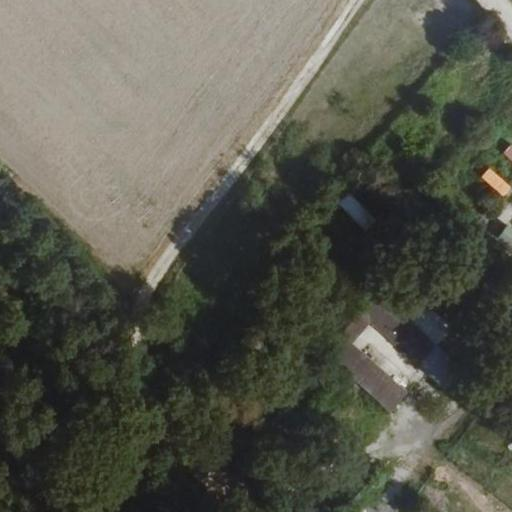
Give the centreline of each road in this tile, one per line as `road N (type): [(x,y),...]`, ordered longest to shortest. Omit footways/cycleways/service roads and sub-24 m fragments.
road 1 (unclassified): [(125,326),(357,0)]
road 2 (track): [(125,326),(252,511)]
